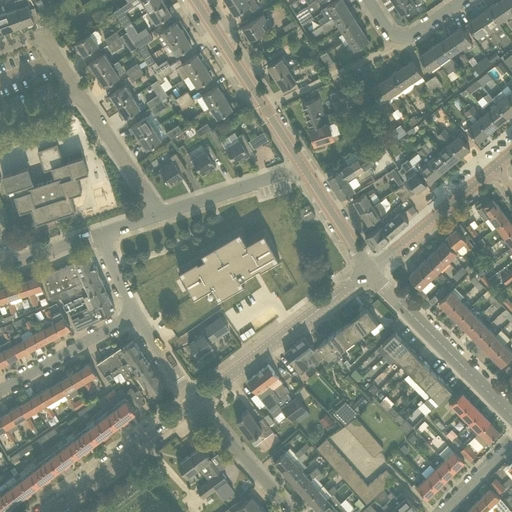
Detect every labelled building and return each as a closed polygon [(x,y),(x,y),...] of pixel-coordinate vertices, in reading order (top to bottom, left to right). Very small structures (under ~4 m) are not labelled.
[(7,6),(8,9),(30,3),(29,0),(14,0),(16,3),(7,6)] [(141,0),(149,11),(164,1),(163,0),(141,0)] [(248,0),(248,1),(247,0),(236,0),(229,5),(235,14),(245,8),(248,13),(258,6),(254,0),(248,0)] [(348,8),(343,0),(336,0),(327,6),(331,12),(319,20),(322,24),(348,8)] [(398,0),(395,3),(402,13),(421,1),(420,0),(398,0)] [(511,0),(500,0),(499,1),(509,15),(511,19),(511,0)] [(156,23),(175,11),(171,5),(168,7),(164,1),(149,11),(156,23)] [(505,17),(509,15),(499,1),(489,8),(499,22),(505,17)] [(122,14),(133,6),(129,2),(118,9),(122,14)] [(24,25),(34,21),(28,4),(18,8),(24,25)] [(307,7),(296,13),(299,19),(310,12),(307,7)] [(24,25),(18,8),(8,11),(14,28),(24,25)] [(332,24),(337,21),(341,27),(355,18),(348,8),(322,24),(322,25),(312,31),(315,35),(323,30),(325,32),(333,27),(332,24)] [(489,8),(478,15),(496,41),(501,37),(498,33),(504,29),(499,22),(489,8)] [(14,28),(8,11),(0,14),(0,21),(4,32),(14,28)] [(303,24),(314,18),(310,12),(299,19),(303,24)] [(243,26),(250,38),(273,24),(269,17),(267,19),(263,13),(243,26)] [(478,15),(468,22),(481,42),(487,38),(493,47),(498,43),(496,41),(478,15)] [(341,27),(345,34),(333,41),(335,46),(362,29),(355,18),(341,27)] [(184,25),(180,19),(162,31),(169,43),(184,33),(181,27),(184,25)] [(293,20),(283,27),(286,32),(297,26),(293,20)] [(138,40),(150,33),(146,27),(134,35),(138,40)] [(451,34),(460,48),(464,53),(468,50),(474,46),(470,41),(471,41),(461,27),(451,34)] [(338,50),(345,45),(350,43),(354,49),(369,40),(362,29),(335,46),(338,50)] [(99,45),(98,43),(102,40),(101,38),(102,35),(98,31),(95,30),(73,45),(77,50),(80,48),(84,55),(99,45)] [(105,39),(108,44),(120,36),(117,31),(105,39)] [(147,47),(145,43),(153,38),(150,33),(138,40),(134,42),(140,52),(147,47)] [(169,43),(176,54),(177,55),(195,43),(191,37),(188,39),(184,33),(169,43)] [(440,41),(450,55),(460,48),(451,34),(440,41)] [(108,44),(112,50),(124,42),(120,36),(108,44)] [(440,62),(443,67),(447,74),(448,74),(452,71),(453,70),(455,72),(459,69),(450,55),(440,41),(430,48),(440,62)] [(491,61),(500,57),(496,46),(487,50),(491,61)] [(430,48),(419,55),(429,69),(440,62),(430,48)] [(184,78),(189,74),(190,75),(205,65),(201,59),(204,57),(200,51),(182,63),(183,64),(177,68),(183,78),(184,78)] [(320,55),(327,66),(334,62),(328,51),(320,55)] [(509,66),(511,63),(511,52),(503,60),(509,66)] [(104,53),(86,65),(90,70),(93,68),(97,74),(112,64),(104,53)] [(468,59),(464,53),(460,56),(464,62),(465,62),(468,59)] [(479,74),(492,63),(486,55),(473,65),(479,74)] [(281,56),(268,65),(276,77),(296,66),(292,59),(286,63),(281,56)] [(155,74),(170,65),(167,59),(158,65),(156,61),(150,65),(155,74)] [(422,74),(413,60),(402,67),(412,81),(422,74)] [(142,68),(141,68),(137,62),(125,70),(130,77),(142,68)] [(508,70),(501,62),(495,66),(502,74),(508,70)] [(98,82),(102,88),(120,76),(112,64),(97,74),(101,80),(98,82)] [(170,65),(155,74),(161,83),(166,80),(163,76),(174,70),(170,65)] [(197,86),(215,75),(212,69),(209,71),(205,65),(190,75),(197,86)] [(297,80),(293,75),(300,71),(297,67),(296,66),(276,77),(283,89),(297,80)] [(412,81),(402,67),(392,74),(401,88),(412,81)] [(443,77),(448,74),(447,74),(443,67),(439,70),(443,77)] [(142,68),(130,77),(133,81),(145,73),(142,68)] [(482,85),(492,78),(487,72),(477,79),(482,85)] [(391,95),(401,88),(392,74),(381,81),(391,95)] [(443,86),(435,75),(430,79),(438,89),(443,86)] [(430,79),(425,82),(433,93),(438,89),(430,79)] [(476,89),(481,85),(477,79),(472,83),(476,89)] [(390,103),(394,100),(391,95),(381,81),(371,89),(380,103),(387,98),(390,103)] [(224,89),(221,83),(203,95),(210,106),(225,97),(221,90),(224,89)] [(420,83),(415,86),(419,93),(424,90),(420,83)] [(125,84),(107,96),(111,102),(114,100),(118,106),(133,96),(125,84)] [(419,93),(415,86),(411,89),(415,96),(419,93)] [(337,90),(327,94),(333,113),(344,109),(340,98),(337,90)] [(147,102),(150,107),(162,99),(166,97),(163,91),(147,102)] [(191,96),(188,91),(176,98),(180,104),(191,96)] [(488,93),(484,96),(489,102),(483,107),(487,111),(498,124),(507,116),(492,98),(488,93)] [(340,98),(344,109),(356,105),(352,94),(340,98)] [(496,95),(492,98),(507,116),(511,112),(511,102),(506,95),(501,100),(496,95)] [(140,107),(133,96),(118,106),(122,112),(119,114),(123,119),(141,107),(140,107)] [(183,109),(195,101),(191,96),(180,104),(183,109)] [(218,118),(236,106),(232,101),(229,103),(225,97),(210,106),(218,118)] [(318,111),(323,109),(319,97),(303,103),(311,128),(323,124),(322,121),(320,116),(318,111)] [(394,100),(399,107),(403,104),(399,97),(394,100)] [(150,107),(155,114),(167,106),(162,99),(150,107)] [(399,107),(394,100),(390,103),(395,110),(399,107)] [(487,111),(482,115),(472,105),(468,109),(474,115),(477,119),(488,132),(498,124),(487,111)] [(469,118),(474,115),(468,109),(464,112),(469,118)] [(311,128),(315,143),(333,137),(329,124),(332,123),(329,113),(320,116),(322,121),(323,124),(311,128)] [(146,116),(128,128),(132,133),(135,131),(139,137),(154,127),(146,116)] [(477,119),(474,122),(467,128),(478,141),(488,132),(477,119)] [(211,128),(208,123),(196,131),(199,136),(211,128)] [(183,131),(179,124),(167,132),(172,138),(183,131)] [(140,145),(144,151),(162,139),(154,127),(139,137),(143,143),(140,145)] [(377,137),(383,133),(381,128),(374,132),(377,137)] [(214,130),(210,133),(219,147),(219,146),(223,144),(221,141),(214,130)] [(460,156),(470,148),(465,142),(469,139),(462,132),(454,139),(450,134),(448,136),(443,130),(441,132),(460,156)] [(264,131),(257,135),(262,144),(269,140),(264,131)] [(450,164),(460,156),(441,132),(437,136),(446,146),(440,150),(440,151),(450,164)] [(255,151),(248,141),(243,133),(238,136),(239,138),(225,147),(223,144),(219,146),(225,155),(229,152),(236,164),(250,155),(249,154),(255,151)] [(412,138),(408,134),(403,137),(407,142),(412,138)] [(374,162),(386,154),(389,152),(379,138),(369,144),(375,153),(361,162),(358,157),(328,177),(335,187),(369,166),(369,165),(374,162)] [(441,172),(450,164),(440,151),(440,150),(435,145),(431,149),(425,142),(420,146),(421,148),(441,172)] [(67,155),(68,160),(68,161),(63,163),(57,144),(38,150),(45,171),(53,168),(56,178),(34,185),(28,166),(3,175),(8,189),(14,187),(16,194),(15,194),(21,210),(32,206),(37,221),(76,208),(71,193),(82,190),(77,175),(89,171),(83,155),(81,150),(67,155)] [(183,155),(188,152),(183,144),(178,148),(183,155)] [(212,160),(217,156),(209,144),(204,147),(205,149),(192,158),(195,163),(203,175),(216,166),(212,160)] [(421,148),(417,151),(422,157),(414,164),(418,169),(420,167),(431,180),(441,172),(421,148)] [(186,168),(176,153),(171,156),(173,160),(160,169),(171,185),(184,177),(181,171),(186,168)] [(401,167),(398,170),(405,180),(407,178),(408,180),(416,191),(417,191),(420,191),(422,189),(422,187),(426,184),(425,182),(416,170),(408,159),(402,163),(401,167)] [(335,187),(341,198),(355,189),(353,186),(373,173),(369,166),(335,187)] [(393,176),(400,187),(405,184),(404,183),(394,169),(387,173),(389,178),(393,176)] [(404,183),(405,184),(412,194),(416,191),(408,180),(404,183)] [(396,190),(403,200),(412,194),(405,184),(400,187),(396,190)] [(380,200),(376,193),(373,188),(366,192),(353,200),(361,212),(380,200)] [(493,198),(481,207),(479,204),(475,207),(477,210),(485,220),(490,217),(490,216),(501,208),(493,198)] [(361,212),(368,223),(381,216),(380,215),(387,211),(380,200),(361,212)] [(309,204),(308,205),(299,211),(305,221),(315,215),(309,204)] [(412,214),(416,211),(413,206),(408,209),(412,214)] [(497,226),(508,218),(501,208),(490,216),(490,217),(497,226)] [(402,227),(408,222),(400,212),(382,227),(389,238),(402,228),(402,227)] [(497,226),(497,227),(505,236),(511,230),(511,223),(508,218),(497,226)] [(467,231),(460,223),(456,227),(456,228),(446,236),(462,255),(473,245),(464,234),(467,231)] [(381,225),(365,235),(373,248),(377,248),(389,238),(382,227),(381,225)] [(481,238),(474,228),(470,231),(478,241),(481,238)] [(180,272),(195,298),(212,288),(219,300),(245,285),(242,280),(260,269),(261,271),(280,260),(265,234),(248,244),(241,233),(202,255),(205,260),(199,263),(198,262),(180,272)] [(436,249),(448,261),(457,252),(445,240),(436,249)] [(427,258),(439,270),(448,261),(436,249),(427,258)] [(90,254),(83,257),(75,261),(57,269),(43,274),(47,287),(48,287),(50,295),(99,273),(90,254)] [(418,267),(430,279),(439,270),(427,258),(418,267)] [(463,266),(458,271),(462,275),(467,270),(463,266)] [(421,288),(430,279),(418,267),(409,276),(421,288)] [(477,273),(476,274),(480,278),(485,282),(488,279),(484,274),(486,273),(482,269),(477,273)] [(511,270),(502,279),(507,285),(511,280),(511,270)] [(457,280),(462,275),(458,271),(453,276),(457,280)] [(63,296),(63,297),(85,287),(88,293),(105,285),(99,273),(50,295),(52,300),(63,296)] [(32,291),(43,288),(39,275),(28,279),(32,291)] [(475,285),(479,280),(474,276),(470,280),(475,285)] [(32,292),(32,291),(28,279),(17,283),(21,296),(32,292)] [(493,283),(488,279),(485,282),(489,287),(493,283)] [(479,280),(475,285),(480,290),(484,285),(479,280)] [(14,302),(22,300),(21,296),(17,283),(5,286),(11,303),(9,304),(10,308),(15,307),(14,302)] [(445,284),(440,289),(444,293),(449,288),(445,284)] [(105,285),(88,293),(64,304),(67,309),(83,302),(82,301),(86,299),(89,306),(110,297),(105,285)] [(0,306),(9,304),(11,303),(5,286),(0,288),(0,306)] [(439,298),(444,293),(440,289),(435,294),(439,298)] [(439,302),(448,311),(460,299),(451,290),(439,302)] [(262,313),(284,302),(279,291),(256,303),(262,313)] [(439,298),(435,294),(429,300),(433,304),(439,298)] [(487,298),(492,303),(497,298),(492,294),(487,298)] [(79,316),(73,319),(78,329),(107,316),(105,312),(115,308),(110,297),(89,306),(83,309),(86,316),(81,318),(79,316)] [(507,305),(511,302),(507,297),(503,301),(507,305)] [(502,304),(497,298),(492,303),(497,308),(502,304)] [(378,305),(381,302),(378,299),(375,302),(371,305),(374,308),(378,305)] [(469,308),(460,299),(448,311),(457,320),(469,308)] [(359,314),(371,329),(379,323),(367,307),(359,314)] [(478,317),(469,308),(457,320),(466,329),(478,317)] [(71,328),(64,316),(61,310),(53,315),(54,318),(52,319),(60,334),(71,328)] [(43,328),(50,339),(60,334),(52,319),(54,318),(53,315),(52,313),(47,316),(50,321),(47,322),(46,320),(41,323),(43,328)] [(351,320),(363,336),(371,329),(359,314),(351,320)] [(202,330),(204,333),(190,343),(198,355),(197,355),(199,357),(200,356),(200,355),(213,346),(210,342),(229,330),(220,317),(202,330)] [(475,338),(487,326),(478,317),(466,329),(475,338)] [(355,342),(363,336),(351,320),(343,326),(355,342)] [(4,333),(7,338),(11,336),(9,332),(14,330),(11,323),(4,326),(7,332),(4,333)] [(347,348),(355,342),(343,326),(335,332),(347,348)] [(496,335),(487,326),(475,338),(484,347),(496,335)] [(378,338),(387,329),(384,327),(374,334),(378,338)] [(35,332),(33,333),(40,345),(50,339),(43,328),(35,332)] [(502,329),(496,335),(484,347),(492,356),(505,344),(510,339),(502,329)] [(402,338),(395,331),(376,349),(383,356),(388,352),(402,338)] [(17,342),(15,343),(14,341),(11,342),(19,356),(29,350),(23,338),(20,332),(14,335),(17,342)] [(339,354),(347,348),(335,332),(327,338),(339,354)] [(33,333),(23,338),(29,350),(40,345),(33,333)] [(0,344),(0,345),(9,361),(19,356),(11,342),(14,341),(11,336),(7,338),(7,340),(0,344)] [(311,352),(315,349),(305,336),(296,343),(307,357),(304,358),(311,365),(312,364),(313,366),(319,362),(311,352)] [(339,354),(327,338),(318,344),(330,360),(333,363),(341,357),(339,354)] [(395,359),(409,345),(402,338),(388,352),(395,359)] [(141,351),(134,340),(122,348),(121,347),(97,363),(105,375),(141,351)] [(285,351),(297,368),(298,368),(301,373),(311,365),(304,358),(307,357),(296,343),(285,351)] [(501,365),(511,354),(511,351),(505,344),(492,356),(501,365)] [(0,365),(9,361),(0,345),(0,365)] [(409,345),(395,359),(402,366),(416,352),(409,345)] [(105,375),(109,380),(121,371),(126,379),(131,375),(149,363),(141,351),(105,375)] [(416,352),(402,366),(409,374),(423,360),(416,352)] [(423,360),(409,374),(416,381),(430,367),(423,360)] [(97,374),(90,363),(80,369),(87,380),(97,374)] [(131,375),(140,389),(135,392),(132,387),(128,390),(140,406),(145,403),(142,398),(163,384),(149,363),(131,375)] [(282,408),(292,400),(287,393),(290,391),(285,384),(269,364),(247,380),(278,421),(287,414),(282,408)] [(430,367),(416,381),(423,388),(437,374),(430,367)] [(76,386),(77,386),(87,380),(80,369),(69,375),(76,386)] [(437,374),(423,388),(430,395),(445,381),(437,374)] [(69,375),(59,381),(68,395),(66,396),(67,398),(68,401),(73,398),(72,397),(80,392),(77,386),(76,386),(69,375)] [(68,395),(59,381),(49,387),(59,403),(67,398),(66,396),(68,395)] [(438,403),(452,389),(445,381),(430,395),(438,403)] [(373,393),(379,389),(374,384),(369,389),(373,393)] [(39,393),(46,404),(47,404),(48,406),(46,408),(48,412),(53,410),(51,407),(59,403),(49,387),(39,393)] [(29,399),(36,410),(46,404),(39,393),(29,399)] [(471,402),(462,393),(451,403),(461,412),(471,402)] [(368,401),(362,395),(358,399),(364,405),(368,401)] [(387,409),(394,402),(387,395),(380,402),(387,409)] [(306,409),(297,396),(292,400),(282,408),(287,414),(291,420),(296,417),(300,421),(310,414),(306,409)] [(117,403),(113,406),(114,407),(99,419),(95,414),(91,417),(93,418),(87,423),(89,426),(79,434),(76,428),(72,431),(73,432),(57,444),(56,443),(53,446),(57,451),(41,463),(37,458),(33,460),(34,460),(23,468),(24,469),(18,473),(18,472),(14,475),(18,480),(2,492),(0,488),(0,511),(7,507),(9,510),(14,506),(12,503),(26,492),(28,495),(34,491),(31,488),(45,478),(47,481),(53,477),(51,474),(65,463),(67,466),(72,462),(70,459),(84,449),(86,452),(92,447),(89,445),(103,434),(105,437),(111,433),(109,430),(123,420),(125,423),(130,418),(128,415),(135,410),(125,397),(117,403)] [(73,404),(76,409),(84,404),(81,398),(75,401),(76,402),(73,404)] [(29,399),(19,405),(26,416),(27,416),(36,410),(29,399)] [(81,416),(98,405),(95,400),(78,411),(81,416)] [(471,402),(461,412),(470,422),(481,412),(471,402)] [(16,422),(27,416),(26,416),(19,405),(9,411),(16,422)] [(357,412),(352,406),(340,418),(345,424),(357,412)] [(389,411),(394,416),(398,413),(392,407),(389,411)] [(0,418),(6,428),(16,422),(9,411),(0,416),(0,418)] [(263,417),(257,422),(248,411),(242,415),(243,416),(237,421),(251,439),(258,433),(263,439),(273,431),(263,417)] [(470,422),(479,431),(480,431),(490,421),(481,412),(470,422)] [(398,413),(394,416),(401,423),(402,423),(405,419),(398,413)] [(321,422),(328,429),(329,428),(334,423),(335,422),(328,415),(321,422)] [(356,416),(346,425),(352,432),(362,424),(356,416)] [(402,423),(401,423),(399,426),(407,433),(413,427),(405,419),(402,423)] [(436,423),(442,429),(445,426),(439,420),(436,423)] [(493,444),(489,440),(499,431),(490,421),(480,431),(479,431),(474,436),(475,436),(484,446),(488,449),(493,444)] [(352,432),(357,437),(367,428),(362,424),(352,432)] [(38,438),(41,443),(57,432),(55,427),(38,438)] [(357,437),(361,442),(371,433),(367,428),(357,437)] [(451,429),(447,434),(452,439),(457,434),(451,429)] [(361,442),(365,447),(375,438),(371,433),(361,442)] [(457,446),(462,441),(457,436),(452,441),(457,446)] [(326,438),(317,447),(321,451),(330,443),(326,438)] [(365,447),(370,452),(379,443),(375,438),(365,447)] [(34,447),(31,443),(10,457),(15,464),(21,460),(19,457),(34,447)] [(330,443),(321,451),(325,455),(334,447),(330,443)] [(370,452),(374,456),(384,448),(379,443),(370,452)] [(404,453),(409,448),(404,443),(400,448),(404,453)] [(467,444),(461,450),(470,460),(476,454),(467,444)] [(209,480),(216,489),(228,480),(216,464),(202,445),(190,454),(200,467),(209,480)] [(274,461),(283,471),(294,461),(304,452),(300,447),(295,453),(290,447),(274,461)] [(334,447),(325,455),(329,459),(338,451),(334,447)] [(455,470),(465,461),(454,450),(445,459),(455,470)] [(332,464),(341,455),(338,451),(329,459),(332,464)] [(302,461),(308,456),(304,452),(298,457),(302,461)] [(190,454),(178,463),(188,476),(192,482),(198,478),(194,471),(200,467),(190,454)] [(336,468),(345,460),(341,455),(332,464),(336,468)] [(445,459),(435,468),(446,479),(455,470),(445,459)] [(340,472),(349,464),(345,460),(336,468),(340,472)] [(302,470),(294,461),(283,471),(291,480),(302,470)] [(344,476),(353,468),(349,464),(340,472),(344,476)] [(317,466),(307,475),(303,470),(302,470),(291,480),(299,490),(311,479),(315,475),(321,470),(317,466)] [(347,481),(357,472),(353,468),(344,476),(347,481)] [(435,468),(428,475),(426,478),(437,488),(446,479),(435,468)] [(377,477),(386,486),(395,478),(386,469),(377,477)] [(321,470),(315,475),(319,480),(325,475),(321,470)] [(351,485),(360,477),(357,472),(347,481),(351,485)] [(355,489),(364,481),(360,477),(351,485),(355,489)] [(386,486),(377,477),(372,481),(381,491),(383,489),(386,486)] [(511,478),(511,477),(502,485),(496,478),(491,483),(498,490),(500,493),(505,488),(511,481),(511,478)] [(417,487),(428,498),(437,488),(426,478),(417,487)] [(319,489),(311,479),(299,490),(308,499),(319,489)] [(216,489),(209,480),(197,489),(204,498),(216,489)] [(359,493),(368,485),(364,481),(355,489),(359,493)] [(381,491),(372,481),(368,485),(377,495),(381,491)] [(323,485),(319,489),(308,499),(316,508),(327,498),(331,494),(338,489),(334,485),(328,490),(323,485)] [(376,495),(377,495),(368,485),(359,493),(367,503),(376,495)] [(492,505),(495,502),(504,511),(509,507),(500,497),(491,488),(482,496),(491,505),(492,505)] [(381,491),(377,495),(376,495),(379,499),(387,492),(383,489),(381,491)] [(403,511),(411,511),(417,507),(402,491),(396,496),(392,491),(388,494),(391,498),(403,511)] [(254,511),(261,506),(252,496),(234,511),(254,511)] [(474,504),(481,511),(490,511),(493,510),(492,509),(494,507),(492,505),(491,505),(482,496),(474,504)] [(330,511),(336,507),(327,498),(316,508),(319,511),(330,511)] [(347,498),(341,502),(349,511),(354,507),(347,498)] [(361,508),(365,504),(359,498),(355,502),(357,505),(349,511),(356,511),(361,508)] [(403,511),(391,498),(386,503),(392,509),(388,511),(403,511)] [(348,511),(340,503),(336,507),(330,511),(348,511)]
